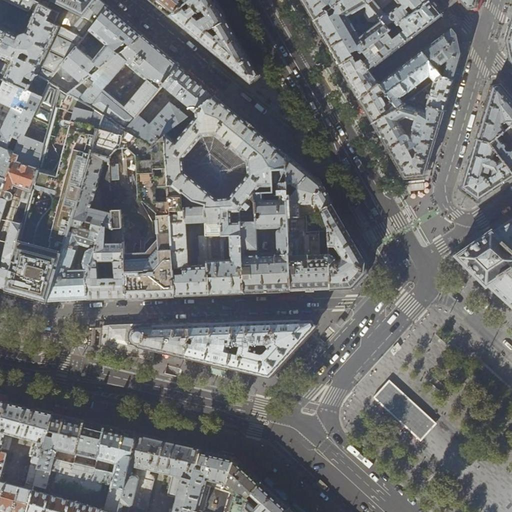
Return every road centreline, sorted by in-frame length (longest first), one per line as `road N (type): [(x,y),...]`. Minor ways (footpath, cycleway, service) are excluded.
road 1 (primary): [(293,428),(0,357)]
road 2 (residential): [(125,0),(310,160),(335,152)]
road 3 (primary): [(423,259),(331,106),(299,69)]
road 4 (residential): [(484,44),(440,197),(453,215),(473,223)]
road 5 (primary): [(293,428),(411,285)]
road 6 (primary): [(335,152),(411,285)]
road 7 (primary): [(293,428),(386,511)]
